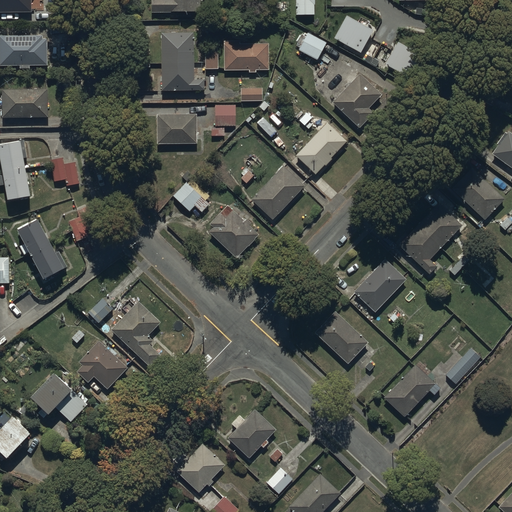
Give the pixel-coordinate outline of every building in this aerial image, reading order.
[(0,0),(0,12),(32,13),(32,0),(0,0)] [(152,0),(153,13),(201,12),(200,3),(204,3),(204,0),(152,0)] [(314,0),(295,0),(296,15),(315,15),(314,0)] [(373,31),(347,16),(334,38),(361,53),(373,31)] [(309,31),(298,50),(319,61),(330,43),(309,31)] [(196,33),(162,33),(162,90),(205,90),(205,80),(196,80),(196,33)] [(43,36),(0,35),(0,65),(20,66),(20,68),(31,68),(31,65),(49,65),(49,39),(43,40),(43,36)] [(270,44),(241,44),(241,40),(225,40),(225,70),(249,70),(249,73),(258,72),(258,70),(270,70),(270,44)] [(425,57),(399,42),(386,64),(413,79),(425,57)] [(219,70),(219,47),(205,48),(206,70),(219,70)] [(383,95),(361,74),(333,102),(360,128),(375,113),(370,109),(383,95)] [(3,88),(3,117),(49,117),(49,89),(3,88)] [(263,88),(242,88),(242,91),(239,91),(239,95),(241,95),(241,101),(263,101),(263,88)] [(237,105),(215,105),(216,137),(226,136),(225,126),(238,126),(237,105)] [(197,115),(158,114),(158,144),(197,144),(197,115)] [(349,141),(328,122),(296,155),(316,175),(325,166),(326,167),(333,160),(332,159),(349,141)] [(511,134),(508,132),(507,131),(497,144),(500,145),(493,155),(511,168),(511,134)] [(32,197),(22,141),(0,144),(0,151),(4,175),(0,175),(0,185),(6,184),(8,201),(32,197)] [(63,157),(51,159),(55,182),(66,180),(68,186),(80,184),(77,163),(65,165),(63,157)] [(274,219),(306,185),(284,165),(252,199),(274,219)] [(504,198),(472,169),(452,191),(485,220),(504,198)] [(210,196),(191,178),(174,197),(188,210),(189,209),(191,211),(195,207),(202,213),(210,204),(206,200),(210,196)] [(464,225),(439,202),(399,245),(430,274),(437,266),(431,260),(464,225)] [(91,205),(79,210),(77,211),(80,218),(72,220),(77,233),(89,229),(88,226),(97,222),(91,205)] [(215,227),(210,232),(237,258),(249,247),(256,240),(255,239),(259,235),(250,226),(252,224),(247,218),(245,220),(234,209),(226,218),(221,213),(210,223),(215,227)] [(65,269),(38,219),(18,231),(25,244),(20,246),(25,255),(30,252),(45,279),(65,269)] [(455,276),(470,260),(465,255),(465,256),(458,249),(450,257),(456,264),(450,271),(455,276)] [(9,258),(0,257),(0,284),(10,284),(9,258)] [(354,291),(376,313),(408,280),(385,259),(354,291)] [(99,324),(114,309),(103,298),(88,313),(99,324)] [(139,301),(111,329),(150,367),(162,355),(150,344),(154,341),(149,336),(162,322),(139,301)] [(395,325),(404,316),(397,310),(389,318),(395,325)] [(337,311),(316,333),(347,364),(369,342),(337,311)] [(77,344),(86,335),(79,329),(70,338),(77,344)] [(110,350),(99,341),(79,362),(83,365),(77,372),(89,383),(94,377),(109,390),(129,368),(116,355),(118,352),(112,347),(110,350)] [(481,358),(471,348),(445,375),(456,385),(481,358)] [(442,389),(416,364),(384,397),(406,417),(430,391),(435,396),(442,389)] [(56,373),(56,374),(32,398),(43,409),(38,413),(44,418),(49,413),(50,415),(56,408),(70,422),(88,405),(56,373)] [(277,429),(255,409),(246,420),(240,415),(231,425),(236,429),(228,439),(250,458),(262,446),(264,448),(269,442),(267,440),(277,429)] [(0,451),(8,459),(31,434),(12,416),(0,429),(0,451)] [(225,466),(202,443),(175,470),(199,493),(207,485),(209,487),(215,481),(212,479),(225,466)] [(294,480),(282,467),(266,483),(278,495),(294,480)] [(323,511),(341,493),(320,474),(289,507),(294,511),(323,511)] [(511,511),(511,491),(498,507),(502,511),(511,511)] [(225,496),(209,511),(240,511),(241,511),(225,496)]
